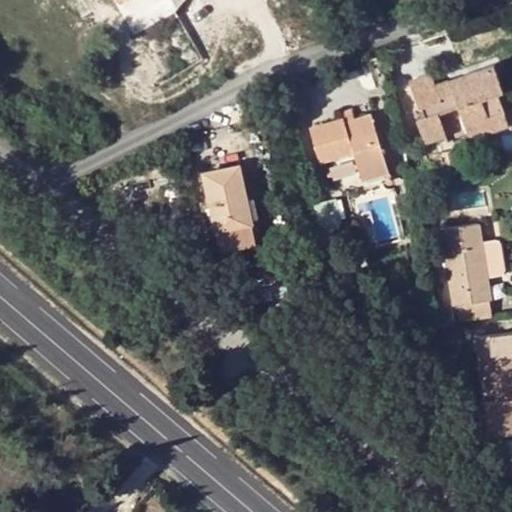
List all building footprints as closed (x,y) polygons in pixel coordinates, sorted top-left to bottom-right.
[(436,84),(433,72),(411,80),(421,108),(424,107),(427,116),(418,119),(427,144),(448,136),(440,112),(460,105),(471,139),(511,125),(500,92),(505,90),(496,63),(436,84)] [(346,118),(348,124),(358,121),(356,115),(346,118)] [(358,121),(348,124),(350,134),(355,151),(357,150),(363,172),(388,165),(373,116),(358,121)] [(334,139),(350,134),(348,124),(346,118),(312,128),(322,161),(340,155),(334,139)] [(340,155),(352,152),(355,151),(350,134),(334,139),(340,155)] [(236,147),(200,155),(217,233),(254,224),(236,147)] [(435,183),(435,191),(443,192),(444,183),(435,183)] [(493,298),(490,281),(484,246),(480,224),(444,229),(456,304),(459,303),(491,299),(493,298)] [(499,243),(484,246),(490,281),(505,278),(508,274),(504,247),(499,243)] [(261,291),(266,301),(290,293),(285,281),(261,291)] [(493,315),(491,299),(459,303),(462,320),(493,315)] [(435,311),(437,327),(456,324),(453,308),(435,311)] [(511,331),(491,334),(479,335),(481,358),(490,435),(511,432),(511,331)]
